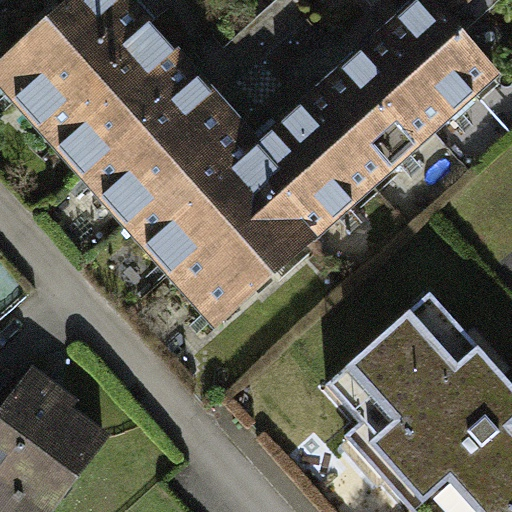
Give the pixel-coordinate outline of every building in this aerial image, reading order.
[(125,0),(79,0),(0,70),(0,81),(102,196),(213,98),(125,0)] [(495,76),(447,22),(426,0),(425,0),(421,4),(277,131),(346,208),(495,76)] [(426,0),(447,22),(471,0),(417,0),(421,4),(425,0),(426,0)] [(258,149),(213,98),(102,196),(215,324),(346,208),(277,131),(258,149)] [(414,511),(427,501),(436,511),(511,511),(511,386),(430,295),(326,387),(397,467),(383,480),(410,511),(414,511)] [(49,511),(103,439),(26,382),(0,416),(0,511),(49,511)]
